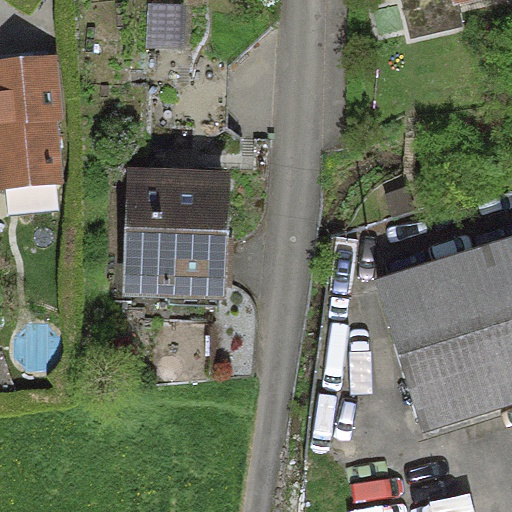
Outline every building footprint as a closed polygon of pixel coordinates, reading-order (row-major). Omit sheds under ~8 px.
[(399,0),(409,41),(466,28),(460,4),(479,0),(399,0)] [(187,3),(148,2),(147,48),(186,49),(187,3)] [(58,54),(0,59),(0,189),(7,188),(56,184),(65,183),(59,122),(65,121),(58,54)] [(128,167),(123,296),(226,300),(231,171),(128,167)] [(59,209),(56,184),(7,188),(10,213),(59,209)] [(511,238),(375,281),(423,433),(511,405),(511,238)]
